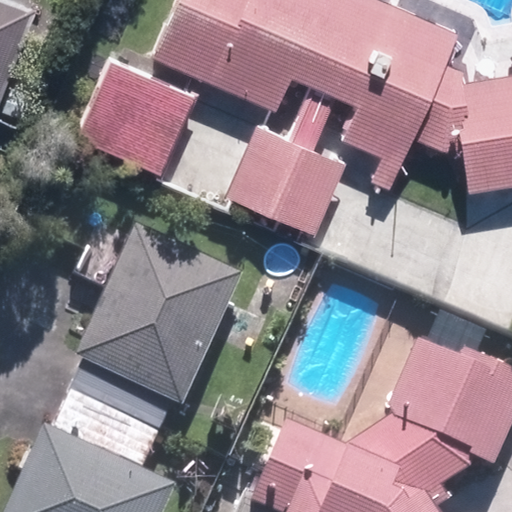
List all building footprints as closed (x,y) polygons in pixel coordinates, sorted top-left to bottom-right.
[(0,0),(0,91),(32,8),(8,0),(0,0)] [(511,185),(511,74),(459,83),(457,72),(440,65),(451,40),(357,0),(170,0),(147,56),(272,109),(286,77),(308,87),(286,140),(251,126),(222,194),(312,233),(342,163),(308,149),(331,97),(352,106),(337,139),(376,155),(366,181),(386,190),(408,139),(440,152),(456,149),(463,193),(511,185)] [(154,174),(189,95),(109,60),(74,139),(154,174)] [(136,476),(168,407),(176,411),(238,277),(132,228),(70,362),(78,365),(45,436),(36,432),(0,509),(0,511),(159,511),(169,492),(136,476)] [(387,419),(338,449),(281,424),(245,505),(260,511),(417,511),(414,505),(479,464),(487,468),(511,412),(511,378),(458,355),(454,363),(410,346),(383,409),(387,419)]
